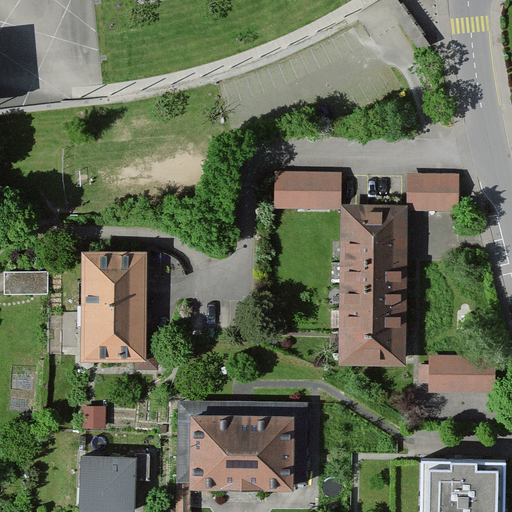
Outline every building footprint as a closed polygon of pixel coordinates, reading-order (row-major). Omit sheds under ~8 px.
[(430,46),(399,0),(383,0),(417,48),(430,46)] [(277,176),(277,216),(340,216),(341,176),(277,176)] [(458,176),(411,176),(411,212),(457,213),(458,176)] [(404,211),(344,210),(342,366),(403,367),(404,211)] [(81,254),(81,355),(143,355),(144,254),(81,254)] [(497,358),(431,358),(431,400),(497,400),(497,358)] [(291,411),(187,413),(188,488),(292,486),(291,411)] [(131,511),(133,461),(79,459),(78,511),(81,511),(131,511)] [(504,511),(505,463),(419,462),(418,511),(504,511)] [(188,511),(189,492),(176,492),(175,511),(188,511)]
